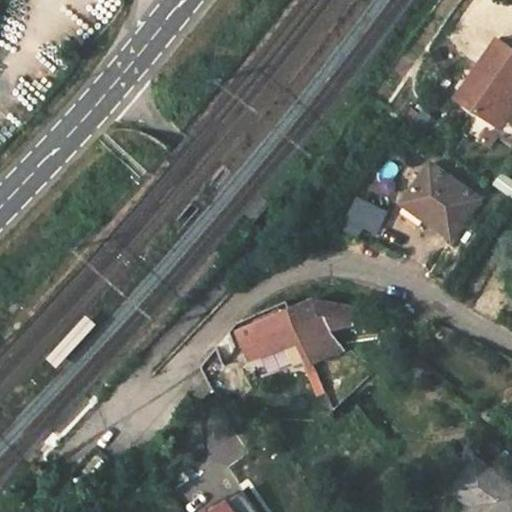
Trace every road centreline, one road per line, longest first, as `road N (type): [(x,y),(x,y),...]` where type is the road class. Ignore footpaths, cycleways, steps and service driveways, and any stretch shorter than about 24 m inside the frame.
road 1 (residential): [(511,337),(360,265),(319,267),(245,303),(146,408),(130,407),(129,391),(265,231),(266,220),(106,91)]
road 2 (secondary): [(0,204),(106,91)]
